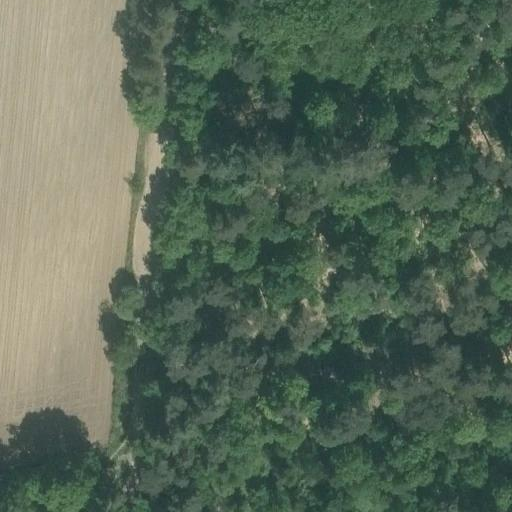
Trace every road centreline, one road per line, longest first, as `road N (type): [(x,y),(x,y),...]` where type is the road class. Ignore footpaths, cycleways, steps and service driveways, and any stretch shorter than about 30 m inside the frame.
road 1 (track): [(179,0),(133,460)]
road 2 (unknown): [(133,460),(511,505)]
road 3 (track): [(133,460),(0,480)]
